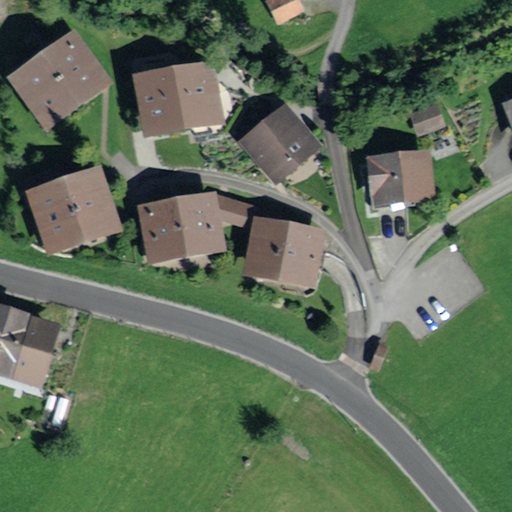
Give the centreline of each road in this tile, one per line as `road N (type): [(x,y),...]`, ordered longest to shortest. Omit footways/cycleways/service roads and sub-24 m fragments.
road 1 (tertiary): [(0,279),(275,359),(341,394),(425,468),(461,511)]
road 2 (track): [(369,283),(327,86)]
